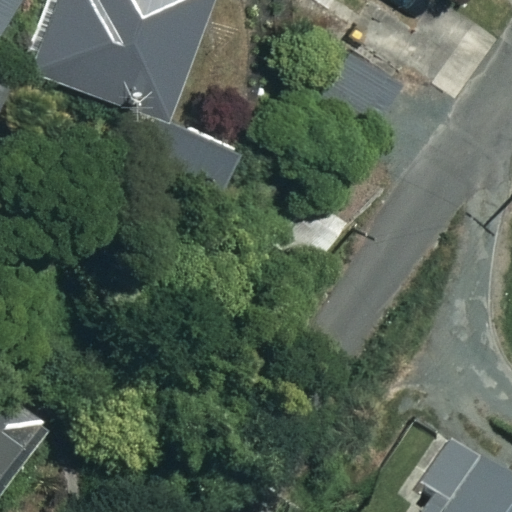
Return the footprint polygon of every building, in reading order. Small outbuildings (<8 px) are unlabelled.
[(0,0),(0,17),(8,0),(0,0)] [(189,0),(51,0),(28,70),(151,112),(189,0)] [(397,80),(345,49),(314,100),(365,132),(397,80)] [(233,141),(152,111),(134,161),(216,190),(233,141)] [(0,477),(39,424),(0,395),(0,477)] [(511,511),(511,484),(453,443),(422,488),(435,497),(424,511),(511,511)]
